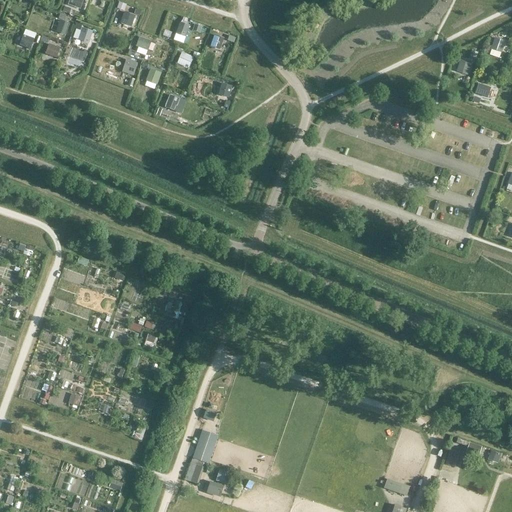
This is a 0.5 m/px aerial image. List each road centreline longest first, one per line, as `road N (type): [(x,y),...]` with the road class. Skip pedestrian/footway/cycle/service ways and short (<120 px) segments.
road 1 (unclassified): [(511,364),(253,253),(309,107),(241,20),(247,0)]
road 2 (unknown): [(0,129),(259,239)]
